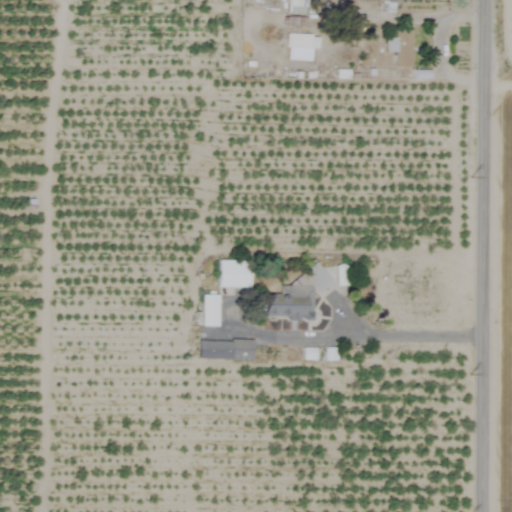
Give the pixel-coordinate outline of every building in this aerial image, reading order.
[(410,30),(393,30),(393,38),(384,39),(384,53),(393,53),(394,68),(411,67),(410,30)] [(310,48),(316,48),(316,36),(286,35),(285,60),(309,61),(310,48)] [(216,287),(247,288),(247,261),(217,261),(216,287)] [(335,286),(345,286),(345,266),(334,266),(335,286)] [(263,317),(287,317),(287,320),(303,320),(303,322),(312,321),(311,285),(302,286),(302,283),(278,284),(278,294),(263,295),(263,317)] [(200,327),(216,327),(216,296),(201,296),(200,327)] [(197,340),(196,359),(251,361),(251,342),(197,340)]
